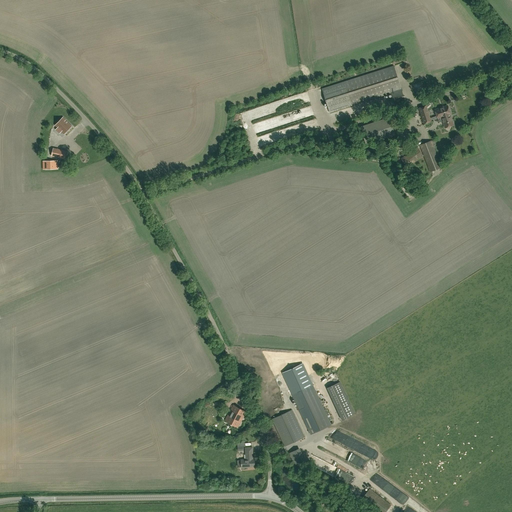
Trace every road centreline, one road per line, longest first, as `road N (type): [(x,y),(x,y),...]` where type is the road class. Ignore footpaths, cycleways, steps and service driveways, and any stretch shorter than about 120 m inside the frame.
road 1 (unclassified): [(268,497),(263,441),(216,330),(143,195),(85,118),(35,69),(0,50)]
road 2 (tertiary): [(40,499),(268,497)]
